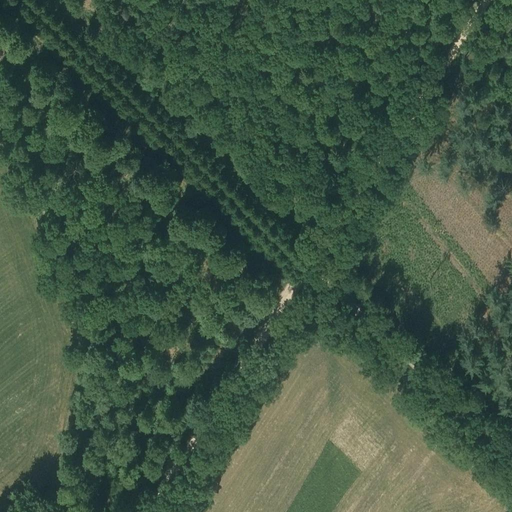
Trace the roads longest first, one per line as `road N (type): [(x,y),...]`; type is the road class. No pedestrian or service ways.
road 1 (track): [(27,0),(309,265)]
road 2 (track): [(484,0),(309,265)]
road 3 (track): [(309,265),(511,454)]
road 4 (track): [(249,356),(147,511)]
